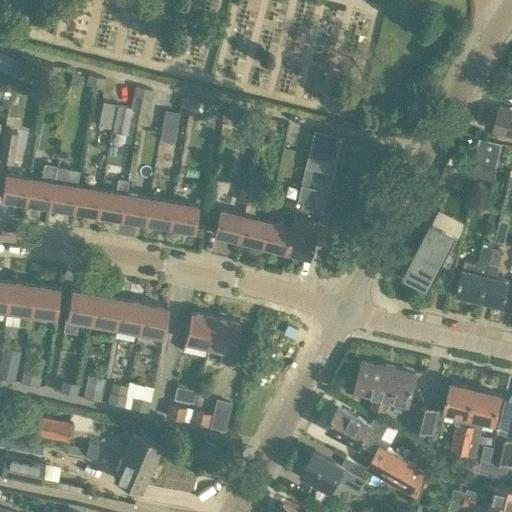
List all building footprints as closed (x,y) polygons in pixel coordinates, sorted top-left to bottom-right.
[(41,61),(39,71),(47,73),(50,62),(41,60),(41,61)] [(50,62),(47,73),(56,76),(59,65),(50,62)] [(88,71),(85,82),(93,84),(96,73),(88,71)] [(96,73),(93,84),(102,87),(105,76),(96,73)] [(135,83),(133,94),(140,96),(143,85),(135,83)] [(143,85),(140,96),(149,98),(152,88),(143,85)] [(182,95),(179,106),(187,108),(190,97),(182,95)] [(190,97),(187,108),(196,110),(199,99),(190,97)] [(115,102),(103,100),(98,125),(110,127),(115,102)] [(132,106),(117,103),(112,130),(127,132),(132,106)] [(511,134),(511,108),(497,105),(491,129),(511,134)] [(179,111),(164,108),(159,138),(174,141),(179,111)] [(18,129),(4,127),(0,149),(0,158),(13,160),(18,129)] [(340,134),(312,128),(307,148),(335,154),(340,134)] [(474,161),(495,165),(501,141),(479,137),(474,161)] [(495,165),(474,161),(465,159),(462,172),(492,179),(495,165)] [(42,177),(29,175),(25,200),(49,204),(54,179),(56,164),(44,162),(42,177)] [(25,200),(29,175),(5,171),(0,195),(25,200)] [(115,189),(101,187),(97,212),(121,216),(126,191),(128,178),(118,176),(115,189)] [(77,183),(54,179),(49,204),(73,208),(77,183)] [(284,248),(308,254),(316,223),(305,220),(309,203),(310,203),(314,184),(302,181),(299,192),(297,200),(296,199),(293,212),(290,224),(284,248)] [(101,187),(77,183),(73,208),(97,212),(101,187)] [(236,199),(246,201),(249,189),(239,186),(236,199)] [(258,191),(249,189),(246,201),(256,204),(258,191)] [(149,195),(126,191),(121,216),(145,220),(149,195)] [(173,199),(149,195),(145,220),(169,224),(173,199)] [(286,197),(283,210),(293,212),(296,199),(286,197)] [(197,203),(173,199),(169,224),(193,228),(197,203)] [(213,231),(237,237),(243,212),(218,207),(213,231)] [(266,218),(243,212),(237,237),(260,243),(266,218)] [(290,224),(266,218),(260,243),(284,248),(290,224)] [(453,233),(432,223),(425,235),(428,236),(407,276),(426,285),(453,233)] [(479,297),(491,246),(490,245),(491,240),(484,239),(478,263),(464,259),(462,268),(461,267),(455,292),(479,297)] [(503,249),(491,246),(479,297),(503,303),(508,279),(496,276),(503,249)] [(435,285),(450,288),(452,279),(440,276),(435,285)] [(10,279),(0,277),(0,307),(6,308),(10,279)] [(29,324),(31,311),(30,311),(34,282),(10,279),(6,308),(19,310),(18,322),(29,324)] [(59,285),(34,282),(30,311),(31,311),(55,315),(59,285)] [(78,319),(90,321),(95,291),(70,287),(63,328),(76,330),(78,319)] [(90,321),(114,325),(119,296),(95,291),(90,321)] [(114,325),(138,329),(143,300),(119,296),(114,325)] [(168,305),(143,300),(138,329),(162,334),(168,305)] [(183,339),(208,345),(215,315),(190,310),(183,339)] [(215,315),(208,345),(222,348),(219,359),(229,362),(239,321),(215,315)] [(20,349),(3,345),(0,357),(0,376),(14,380),(20,349)] [(415,373),(360,360),(354,389),(373,394),(370,407),(383,410),(386,397),(407,402),(415,373)] [(42,365),(25,361),(20,381),(39,385),(41,375),(40,375),(42,365)] [(105,377),(88,373),(83,395),(100,400),(105,377)] [(79,383),(61,379),(59,389),(77,393),(79,383)] [(451,449),(459,451),(474,387),(449,381),(443,407),(459,411),(451,449)] [(196,389),(177,385),(174,397),(193,402),(196,389)] [(499,393),(474,387),(459,451),(472,454),(478,428),(489,430),(499,393)] [(126,394),(124,393),(109,390),(106,401),(124,405),(126,394)] [(150,401),(133,397),(131,406),(148,410),(150,401)] [(193,408),(190,420),(224,428),(230,400),(216,397),(212,413),(193,408)] [(62,405),(42,402),(40,416),(38,416),(35,431),(66,437),(69,422),(59,420),(62,405)] [(168,402),(165,414),(190,420),(193,408),(168,402)] [(438,408),(413,402),(408,425),(433,431),(438,408)] [(375,451),(366,466),(365,467),(371,470),(371,469),(420,495),(426,467),(425,467),(428,463),(415,456),(413,460),(387,446),(390,442),(381,437),(389,422),(374,415),(370,422),(336,405),(325,427),(359,445),(360,443),(375,451)] [(511,462),(511,414),(509,428),(500,426),(492,458),(511,462)] [(128,440),(122,453),(150,465),(159,442),(123,427),(119,436),(128,440)] [(365,467),(366,466),(354,459),(347,471),(341,468),(342,466),(314,449),(300,473),(329,490),(335,479),(345,485),(346,483),(359,490),(371,470),(365,467)] [(140,487),(150,465),(122,453),(120,456),(110,451),(102,451),(97,462),(108,467),(106,472),(112,474),(112,475),(140,487)] [(45,460),(5,452),(0,473),(41,481),(45,460)] [(509,464),(481,458),(478,471),(506,477),(509,464)] [(453,487),(451,496),(511,511),(511,485),(499,482),(496,494),(467,487),(466,490),(453,487)] [(511,511),(451,496),(449,507),(465,511),(511,511)] [(299,511),(284,502),(278,511),(299,511)] [(67,503),(66,505),(62,511),(82,511),(85,506),(67,503)]
